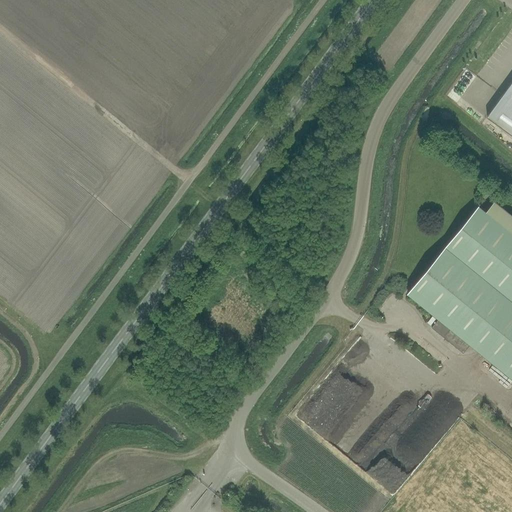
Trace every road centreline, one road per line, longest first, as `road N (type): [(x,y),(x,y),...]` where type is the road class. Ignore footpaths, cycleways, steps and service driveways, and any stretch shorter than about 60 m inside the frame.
road 1 (primary): [(0,504),(373,0)]
road 2 (unclassified): [(307,511),(244,461),(235,428),(350,267),(367,159),(384,113),(463,0)]
road 3 (unclassified): [(0,437),(324,0)]
road 4 (track): [(129,136),(331,293)]
